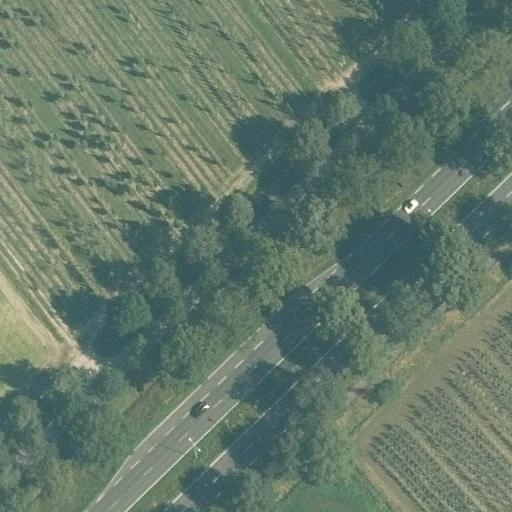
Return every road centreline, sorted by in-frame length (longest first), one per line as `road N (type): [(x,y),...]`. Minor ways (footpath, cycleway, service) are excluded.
road 1 (unclassified): [(0,482),(495,0)]
road 2 (primary): [(511,117),(106,511)]
road 3 (primary): [(185,511),(511,194)]
